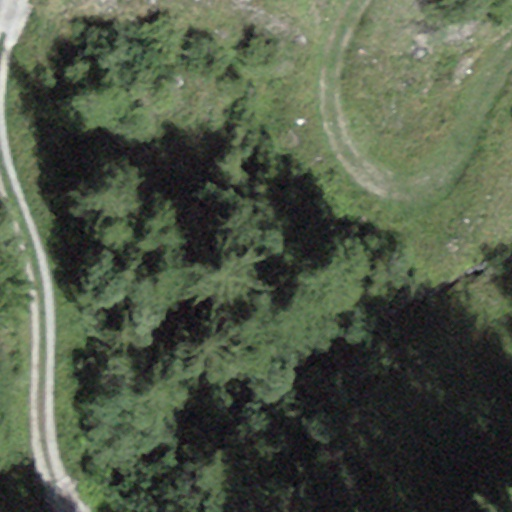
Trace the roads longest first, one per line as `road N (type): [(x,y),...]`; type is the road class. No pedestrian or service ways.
road 1 (track): [(358,0),(335,48),(329,97),(343,147),(378,184),(416,187),(449,163),(511,48)]
road 2 (track): [(71,511),(42,436),(39,291),(0,157)]
